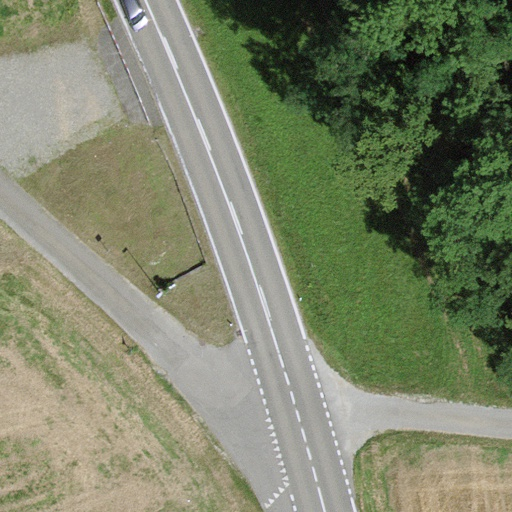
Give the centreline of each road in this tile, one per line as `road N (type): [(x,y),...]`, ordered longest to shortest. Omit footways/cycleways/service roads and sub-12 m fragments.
road 1 (secondary): [(146,0),(230,207),(295,404)]
road 2 (residential): [(295,404),(250,417),(0,187)]
road 3 (track): [(511,425),(295,404)]
